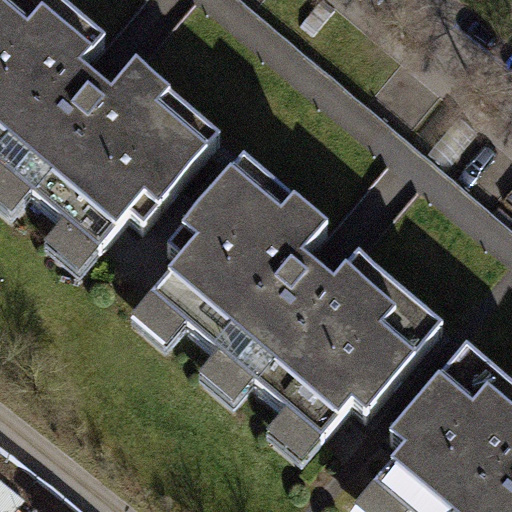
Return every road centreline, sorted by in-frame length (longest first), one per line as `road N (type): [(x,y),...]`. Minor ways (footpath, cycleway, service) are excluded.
road 1 (residential): [(0,422),(112,511)]
road 2 (residential): [(511,89),(405,0)]
